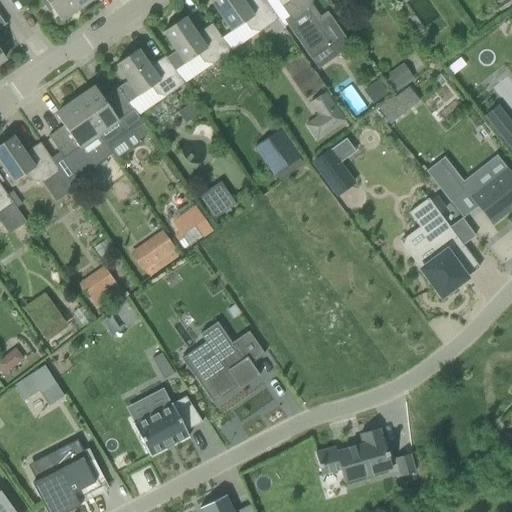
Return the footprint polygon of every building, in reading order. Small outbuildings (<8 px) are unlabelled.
[(72,0),(39,0),(49,14),(50,13),(53,11),(60,21),(78,9),(72,0)] [(72,0),(78,9),(90,0),(72,0)] [(278,20),(263,0),(246,0),(243,3),(241,0),(210,0),(210,1),(231,32),(245,23),(250,31),(260,33),(278,20)] [(311,0),(276,0),(289,18),(284,21),(310,60),(329,47),(307,14),(310,11),(312,1),(311,0)] [(185,18),(163,33),(185,65),(198,56),(203,63),(213,65),(231,53),(212,25),(196,35),(185,18)] [(149,68),(138,51),(114,67),(136,98),(151,88),(156,96),(166,98),(184,85),(165,57),(149,68)] [(403,87),(392,72),(384,78),(394,93),(403,87)] [(367,88),(377,102),(388,95),(378,80),(367,88)] [(128,104),(118,89),(103,99),(95,89),(76,102),(98,135),(106,146),(109,150),(143,125),(137,117),(128,104)] [(345,121),(326,93),(309,105),(328,133),(345,121)] [(405,114),(394,99),(393,98),(378,110),(389,125),(405,114)] [(98,135),(76,102),(56,116),(63,127),(48,137),(63,159),(98,135)] [(182,110),(190,121),(200,113),(192,102),(182,110)] [(496,134),(511,153),(511,123),(511,122),(496,134)] [(273,178),(301,158),(282,130),(254,149),(273,178)] [(31,182),(41,184),(55,204),(73,191),(40,144),(24,154),(13,137),(0,145),(0,165),(13,184),(26,175),(31,182)] [(339,164),(329,151),(313,163),(337,196),(353,184),(339,164)] [(425,172),(450,203),(464,192),(442,163),(428,174),(426,171),(425,172)] [(469,198),(491,226),(511,209),(511,176),(506,169),(469,198)] [(26,223),(12,204),(0,186),(0,224),(8,236),(26,223)] [(222,198),(206,209),(214,220),(223,213),(229,209),(222,198)] [(428,199),(409,213),(430,243),(411,257),(441,298),(467,279),(452,259),(465,250),(428,199)] [(195,207),(172,223),(180,235),(181,237),(194,228),(202,239),(212,232),(195,207)] [(155,262),(173,251),(175,249),(162,231),(129,254),(142,272),(155,262)] [(181,237),(180,235),(175,238),(183,249),(188,246),(181,237)] [(84,294),(96,311),(122,293),(109,276),(84,294)] [(233,319),(240,314),(234,305),(227,310),(233,319)] [(48,306),(31,318),(46,339),(63,328),(48,306)] [(245,381),(248,384),(259,376),(251,364),(264,355),(248,332),(231,344),(217,323),(199,335),(214,355),(190,372),(212,404),(245,381)] [(174,375),(161,355),(152,359),(163,381),(174,375)] [(0,372),(3,376),(13,368),(4,357),(0,360),(0,372)] [(38,392),(48,407),(64,397),(44,367),(13,387),(23,402),(38,392)] [(134,425),(134,424),(132,424),(150,458),(151,457),(151,456),(187,437),(188,438),(189,438),(186,431),(202,423),(186,398),(172,405),(171,404),(170,405),(171,405),(170,406),(168,403),(133,421),(135,424),(134,425)] [(343,484),(391,470),(382,439),(380,429),(359,435),(361,445),(336,452),(335,447),(315,453),(321,476),(339,471),(343,484)] [(45,511),(69,511),(80,507),(74,496),(96,485),(98,489),(101,487),(77,440),(61,449),(69,464),(31,484),(45,511)] [(414,473),(409,456),(394,460),(399,477),(414,473)] [(0,511),(14,511),(0,491),(0,511)] [(234,511),(226,497),(225,497),(226,499),(202,511),(201,510),(199,511),(200,511),(234,511)]
